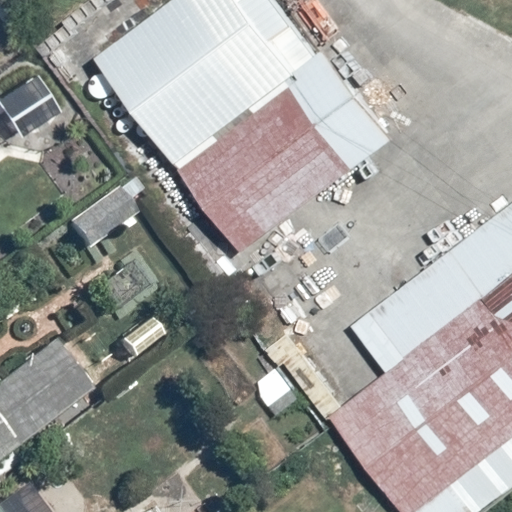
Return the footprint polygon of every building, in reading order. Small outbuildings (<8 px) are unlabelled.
[(318,54),(277,0),(169,0),(99,53),(179,158),(247,248),(395,137),(328,47),(318,54)] [(31,74),(0,94),(0,153),(58,115),(31,74)] [(115,179),(57,220),(82,255),(140,214),(115,179)] [(511,205),(356,322),(388,364),(327,410),(403,511),(480,511),(511,488),(511,205)] [(0,458),(15,447),(92,386),(54,337),(0,379),(0,458)] [(297,387),(274,358),(246,380),(268,409),(297,387)] [(195,511),(200,508),(175,477),(131,511),(195,511)]
